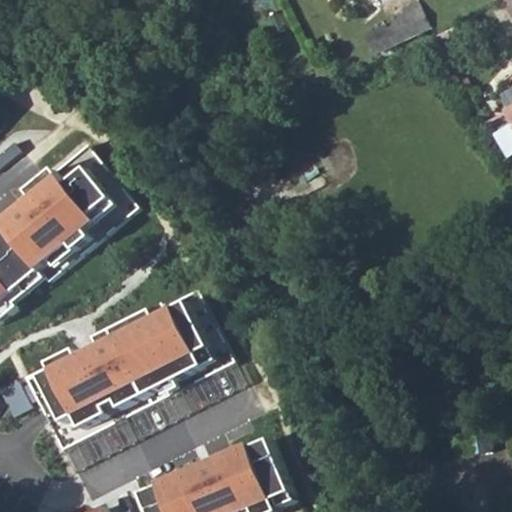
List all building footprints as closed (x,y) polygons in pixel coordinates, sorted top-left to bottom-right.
[(380,57),(433,29),(420,3),(405,12),(408,17),(369,38),(380,57)] [(0,335),(27,315),(24,311),(101,251),(95,243),(122,223),(96,188),(75,204),(62,187),(0,234),(0,335)] [(55,368),(33,378),(65,443),(221,365),(188,299),(160,313),(155,305),(97,333),(101,341),(79,352),(77,347),(51,360),(55,368)] [(491,433),(469,436),(473,457),(494,454),(491,433)] [(162,484),(143,491),(151,511),(278,511),(281,511),(281,505),(299,498),(295,492),(302,488),(276,436),(254,445),(252,442),(161,480),(162,484)]
